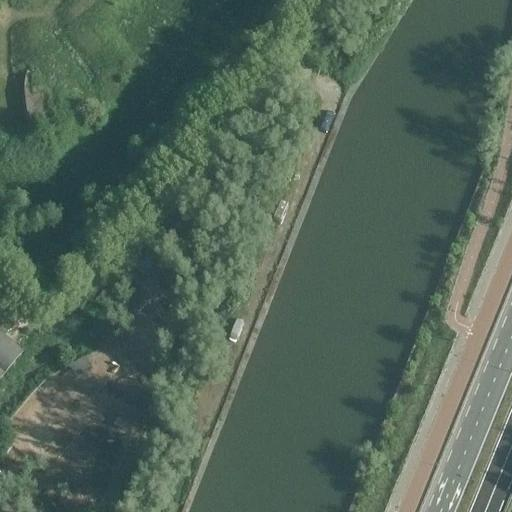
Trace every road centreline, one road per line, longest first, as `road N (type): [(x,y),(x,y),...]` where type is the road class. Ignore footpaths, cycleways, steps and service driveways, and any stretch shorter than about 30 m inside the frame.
road 1 (unclassified): [(0,318),(34,326),(78,309),(128,262),(327,0)]
road 2 (secondary): [(511,337),(440,511)]
